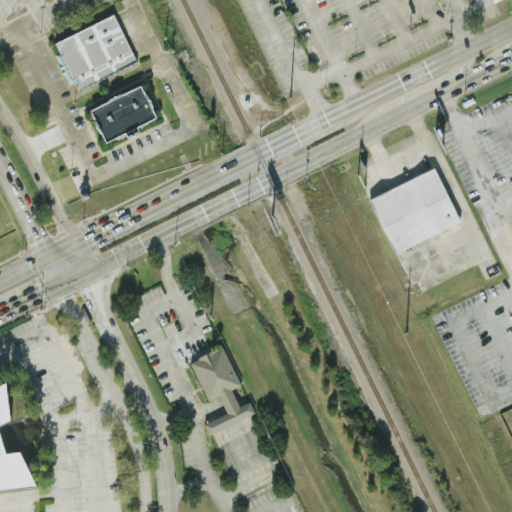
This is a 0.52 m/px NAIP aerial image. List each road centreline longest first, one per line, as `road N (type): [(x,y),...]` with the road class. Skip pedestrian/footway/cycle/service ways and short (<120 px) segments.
road 1 (primary): [(84,275),(503,62)]
road 2 (primary): [(511,25),(211,176)]
road 3 (residential): [(84,275),(0,114)]
road 4 (primary): [(211,176),(68,245)]
road 5 (primary): [(366,131),(378,109),(463,67),(469,48)]
